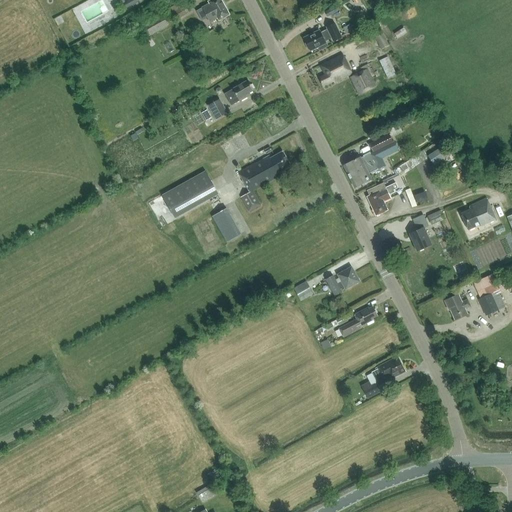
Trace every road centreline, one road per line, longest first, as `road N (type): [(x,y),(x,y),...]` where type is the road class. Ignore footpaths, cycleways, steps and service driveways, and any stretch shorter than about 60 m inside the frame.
road 1 (tertiary): [(462,460),(438,376),(249,0)]
road 2 (tertiary): [(326,511),(383,482),(462,460)]
